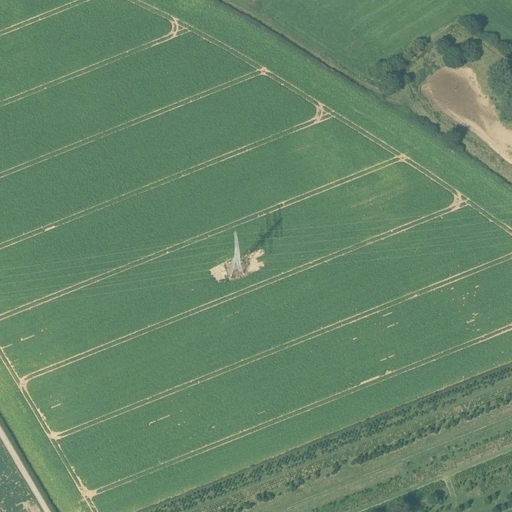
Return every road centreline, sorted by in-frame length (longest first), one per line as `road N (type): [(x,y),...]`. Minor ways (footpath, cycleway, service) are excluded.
road 1 (track): [(220,0),(374,90)]
road 2 (track): [(511,184),(411,106)]
